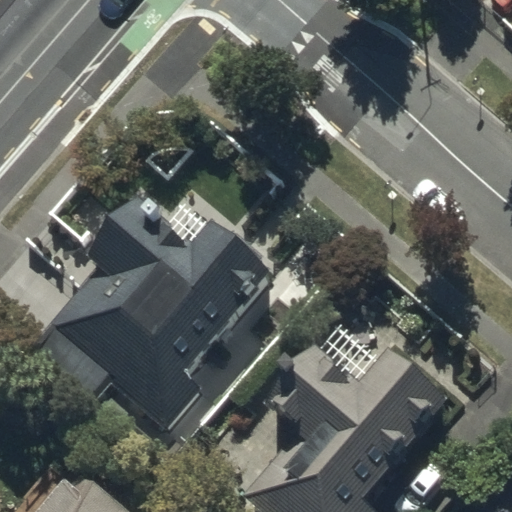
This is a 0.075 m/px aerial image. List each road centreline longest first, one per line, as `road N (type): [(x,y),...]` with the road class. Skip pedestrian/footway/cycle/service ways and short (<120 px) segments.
road 1 (residential): [(278,0),(511,205)]
road 2 (tertiary): [(0,102),(89,0)]
